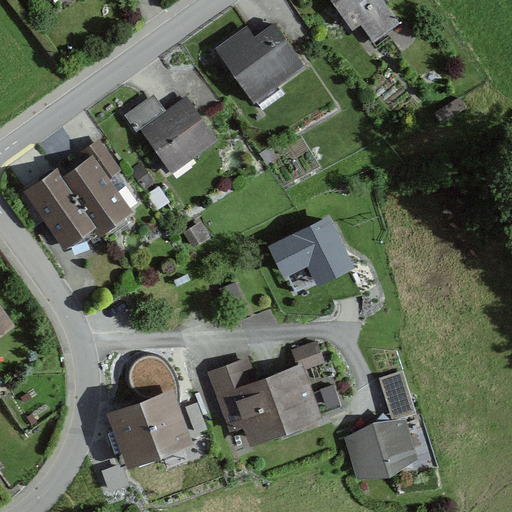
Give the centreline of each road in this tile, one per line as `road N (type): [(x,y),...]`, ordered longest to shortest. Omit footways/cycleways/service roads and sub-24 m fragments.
road 1 (residential): [(367,389),(346,342),(318,330),(85,349)]
road 2 (residential): [(227,0),(0,162)]
road 3 (residential): [(25,511),(58,483),(78,443),(89,400),(85,349)]
road 4 (residential): [(85,349),(59,294),(0,211)]
